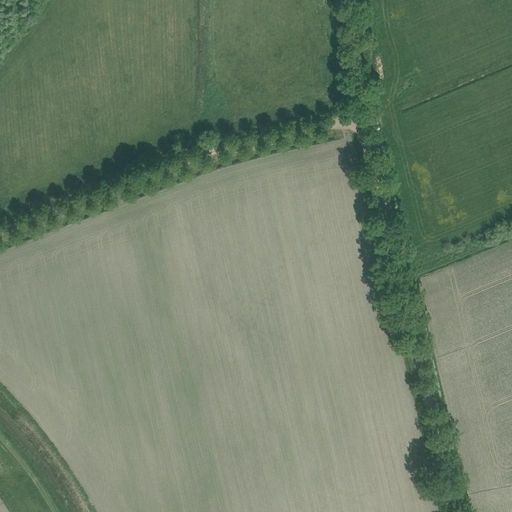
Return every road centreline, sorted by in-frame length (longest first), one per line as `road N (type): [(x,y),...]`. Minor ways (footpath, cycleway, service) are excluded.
road 1 (track): [(450,511),(363,117)]
road 2 (track): [(363,117),(194,156),(0,232)]
